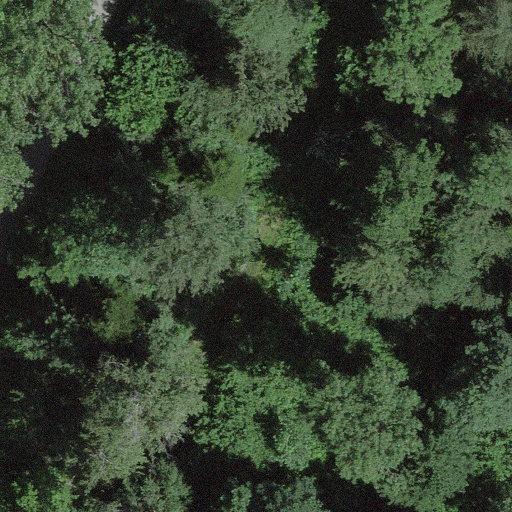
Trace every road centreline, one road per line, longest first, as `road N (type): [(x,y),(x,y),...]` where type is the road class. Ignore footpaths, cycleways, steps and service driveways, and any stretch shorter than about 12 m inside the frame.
road 1 (track): [(42,511),(84,489),(215,312),(338,0)]
road 2 (track): [(116,0),(0,240)]
